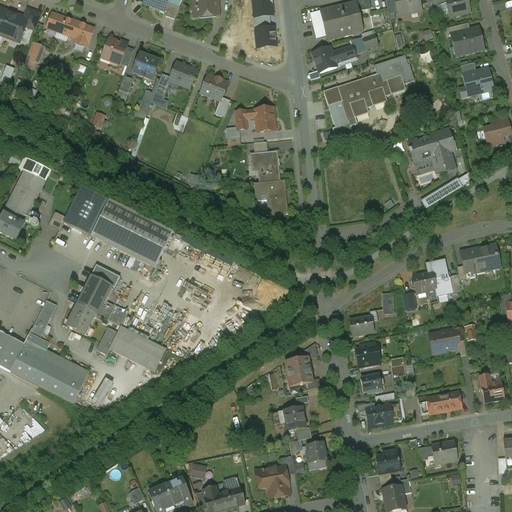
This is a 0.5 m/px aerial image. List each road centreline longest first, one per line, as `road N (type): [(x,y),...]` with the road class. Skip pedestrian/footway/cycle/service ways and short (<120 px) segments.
road 1 (residential): [(296,77),(325,309)]
road 2 (residential): [(325,309),(446,239),(511,226)]
road 3 (residential): [(115,21),(276,78),(296,77)]
road 4 (residential): [(353,442),(511,416)]
road 5 (residential): [(353,442),(325,309)]
road 6 (residential): [(26,270),(67,291),(80,265),(39,246)]
